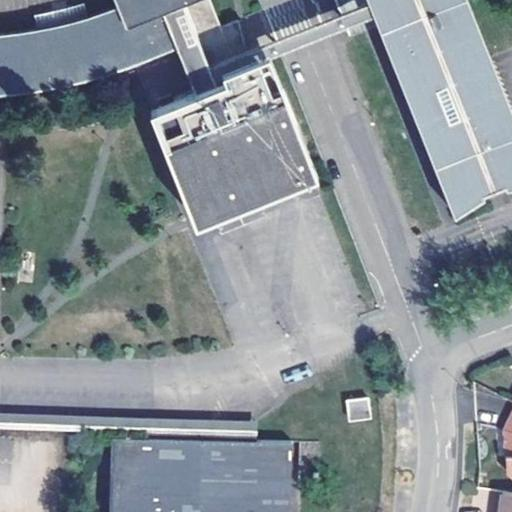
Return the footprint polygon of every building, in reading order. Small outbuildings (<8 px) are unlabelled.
[(217,26),(206,0),(188,0),(128,21),(122,5),(89,17),(74,21),(58,26),(40,31),(0,36),(0,90),(45,85),(85,76),(111,68),(175,43),(217,26)] [(128,21),(188,0),(119,0),(122,5),(128,21)] [(370,0),(369,0),(243,50),(229,57),(233,69),(247,63),(259,58),(269,54),(279,50),(376,12),(370,0)] [(381,0),(370,0),(376,12),(380,22),(389,19),(382,2),(381,0)] [(381,0),(382,2),(389,19),(380,22),(435,162),(445,158),(463,204),(470,200),(485,190),(484,188),(505,179),(506,183),(511,181),(511,133),(511,131),(511,130),(511,106),(492,56),(469,0),(381,0)] [(36,17),(40,31),(58,26),(74,21),(89,17),(84,3),(36,17)] [(219,31),(217,26),(175,43),(193,89),(156,105),(201,219),(239,203),(221,159),(237,153),(248,174),(254,181),(258,183),(264,185),(269,186),(273,184),(279,177),(286,169),(295,159),(297,146),(296,139),(293,134),(288,133),(259,58),(247,63),(233,69),(229,57),(243,50),(237,23),(219,31)] [(269,54),(259,58),(288,133),(293,134),(296,139),(297,146),(295,159),(286,169),(279,177),(273,184),(269,186),(264,185),(258,183),(254,181),(248,174),(237,153),(221,159),(239,203),(314,173),(269,54)] [(193,222),(201,219),(156,105),(148,108),(193,222)] [(445,158),(435,162),(454,210),(463,204),(445,158)] [(368,397),(349,400),(351,418),(371,415),(368,397)] [(511,410),(503,427),(504,447),(504,470),(510,475),(511,474),(511,410)] [(0,423),(175,429),(175,438),(253,440),(254,420),(0,411),(0,423)] [(84,435),(83,455),(102,454),(102,436),(84,435)] [(0,481),(6,482),(11,437),(0,436),(0,481)] [(175,438),(112,436),(110,511),(290,511),(292,441),(253,440),(175,438)] [(321,441),(302,441),(301,476),(319,477),(321,441)] [(511,511),(511,494),(502,493),(498,511),(511,511)]
